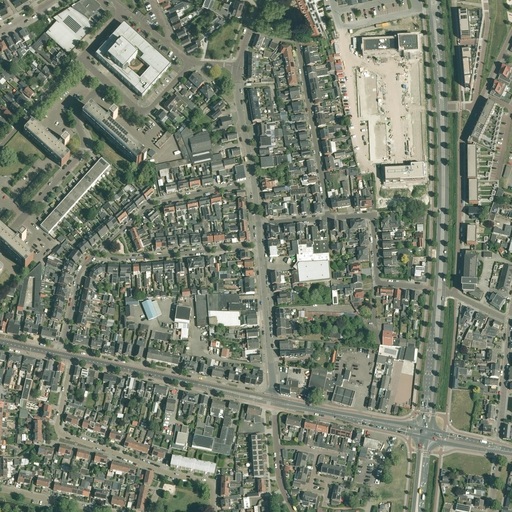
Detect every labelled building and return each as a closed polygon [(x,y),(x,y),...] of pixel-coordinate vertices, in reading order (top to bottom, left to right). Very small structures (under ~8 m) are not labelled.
[(12,0),(18,8),(25,4),(22,0),(12,0)] [(91,18),(99,8),(98,6),(98,5),(92,0),(83,0),(72,7),(73,8),(73,9),(72,8),(72,9),(84,16),(88,20),(91,18)] [(186,4),(190,2),(182,0),(176,3),(174,4),(174,5),(168,9),(170,12),(175,10),(186,4)] [(297,0),(304,15),(312,34),(325,28),(322,21),(314,3),(316,2),(315,0),(297,0)] [(240,11),(241,8),(229,4),(224,2),(223,6),(228,8),(227,12),(231,13),(231,12),(239,14),(239,15),(240,14),(241,12),(240,11)] [(182,13),(180,10),(188,7),(186,4),(175,10),(176,12),(169,16),(171,18),(170,19),(171,21),(172,21),(172,22),(180,18),(178,15),(182,13)] [(0,7),(0,10),(3,16),(9,13),(5,5),(0,7)] [(87,35),(91,32),(90,31),(95,26),(88,20),(84,16),(72,9),(70,8),(64,12),(53,19),(56,21),(56,22),(53,26),(45,34),(68,55),(72,50),(75,47),(77,47),(80,43),(79,43),(83,39),(83,38),(86,35),(87,35)] [(104,12),(99,8),(91,18),(97,24),(103,18),(101,17),(104,12)] [(212,22),(213,24),(219,19),(218,17),(215,13),(208,19),(209,20),(211,23),(212,22)] [(175,28),(182,24),(182,25),(187,23),(187,21),(186,20),(188,19),(187,16),(173,23),(175,28)] [(181,29),(177,31),(178,34),(178,35),(179,36),(179,37),(187,33),(185,30),(187,29),(187,28),(189,27),(188,24),(180,28),(181,29)] [(113,38),(105,47),(104,48),(103,48),(96,56),(142,97),(169,67),(124,26),(113,38)] [(30,32),(27,34),(25,31),(20,34),(23,40),(28,37),(30,40),(33,39),(30,32)] [(190,38),(194,36),(193,33),(181,39),(183,44),(191,41),(190,38)] [(205,37),(202,34),(198,37),(198,38),(198,39),(192,42),(192,43),(185,46),(187,51),(188,50),(188,51),(198,47),(197,44),(201,42),(200,41),(205,37)] [(13,37),(12,37),(16,45),(18,44),(21,49),(24,47),(21,42),(17,35),(15,36),(14,36),(13,36),(13,37)] [(43,35),(39,40),(43,44),(46,41),(47,42),(49,40),(43,35)] [(257,37),(255,43),(262,45),(265,38),(261,36),(260,38),(257,37)] [(12,52),(14,51),(14,53),(17,51),(14,46),(10,39),(5,41),(9,49),(12,52)] [(31,48),(36,52),(39,54),(41,54),(45,58),(47,55),(43,52),(41,52),(38,49),(43,44),(39,40),(35,43),(31,48)] [(418,41),(365,44),(365,55),(406,53),(406,57),(419,56),(418,41)] [(0,49),(1,53),(5,51),(10,61),(13,60),(3,42),(1,43),(0,43),(0,49)] [(31,45),(28,47),(25,42),(22,44),(27,52),(32,47),(31,45)] [(265,47),(262,45),(255,43),(253,49),(260,51),(261,49),(264,50),(265,47)] [(292,50),(289,47),(288,47),(286,48),(286,47),(282,46),(282,47),(282,48),(280,48),(279,52),(280,52),(280,55),(284,55),(285,54),(291,53),(291,52),(292,51),(292,50)] [(59,54),(55,50),(53,48),(51,50),(63,62),(67,58),(61,52),(59,54)] [(60,66),(63,62),(51,50),(49,52),(56,58),(54,60),(60,66)] [(282,61),(293,59),(292,57),(293,55),(292,54),(291,53),(285,54),(284,55),(284,58),(282,58),(282,61)] [(307,66),(315,65),(314,63),(321,62),(321,58),(318,59),(306,61),(307,66)] [(504,65),(501,71),(511,75),(511,74),(511,65),(509,64),(508,67),(504,65)] [(49,78),(53,73),(47,67),(44,70),(40,66),(38,68),(49,78)] [(4,77),(3,78),(6,81),(10,77),(12,79),(15,76),(10,71),(7,74),(4,77)] [(43,84),(47,79),(41,74),(38,71),(36,73),(37,74),(35,77),(43,84)] [(511,76),(511,75),(501,71),(499,76),(506,79),(505,82),(510,84),(511,81),(509,81),(511,76)] [(317,80),(317,77),(327,75),(327,73),(323,73),(321,74),(309,76),(309,81),(317,80)] [(189,89),(192,87),(199,79),(195,75),(189,81),(185,85),(189,89)] [(204,83),(199,79),(192,87),(194,89),(192,91),(194,93),(198,89),(204,83)] [(473,79),(464,80),(465,86),(465,88),(466,88),(465,87),(471,88),(470,89),(471,89),(471,88),(473,79)] [(496,82),(494,87),(504,92),(506,87),(508,88),(510,84),(505,82),(501,81),(500,83),(496,82)] [(22,82),(19,84),(23,87),(20,90),(23,93),(30,99),(34,94),(28,88),(29,88),(22,82)] [(310,86),(311,92),(319,91),(319,88),(325,87),(324,84),(310,86)] [(204,96),(210,91),(206,86),(198,93),(200,95),(202,94),(204,96)] [(500,100),(504,92),(494,87),(491,92),(494,94),(493,97),(500,100)] [(249,99),(258,97),(257,94),(259,94),(259,90),(255,91),(248,93),(249,99)] [(206,103),(215,96),(210,91),(204,96),(207,99),(205,101),(206,103)] [(23,107),(27,102),(22,97),(22,96),(18,92),(14,95),(19,99),(17,101),(23,107)] [(181,101),(183,98),(177,92),(175,95),(180,100),(181,101)] [(322,104),(321,98),(322,98),(324,96),(323,95),(328,94),(327,92),(323,92),(320,93),(320,92),(312,94),(313,102),(315,101),(315,105),(322,104)] [(16,103),(11,100),(6,95),(4,98),(9,103),(8,103),(12,106),(10,108),(10,109),(10,108),(16,114),(21,109),(15,104),(15,103),(16,103)] [(186,105),(190,101),(185,96),(183,98),(181,101),(186,105)] [(180,100),(178,102),(173,97),(169,102),(175,107),(177,110),(181,113),(183,111),(179,108),(182,105),(186,108),(188,106),(186,105),(181,101),(180,100)] [(224,106),(219,100),(211,107),(214,111),(210,115),(214,120),(221,114),(219,111),(224,106)] [(186,105),(188,106),(192,111),(195,106),(190,101),(186,105)] [(471,145),(472,141),(478,144),(496,106),(490,104),(491,102),(489,101),(488,101),(468,144),(471,145)] [(177,110),(175,107),(169,102),(164,107),(170,113),(172,110),(175,113),(177,110)] [(194,114),(197,117),(207,106),(206,104),(194,114)] [(9,121),(14,117),(3,107),(1,110),(5,113),(3,116),(9,121)] [(90,108),(82,118),(136,166),(135,167),(141,173),(149,164),(145,160),(146,159),(144,157),(108,125),(111,122),(113,122),(117,117),(113,114),(108,119),(109,119),(108,119),(106,122),(90,108)] [(160,111),(156,116),(158,119),(162,122),(166,117),(160,111)] [(274,113),(271,113),(268,114),(268,116),(269,118),(272,118),(272,123),(281,122),(280,114),(274,115),(274,113)] [(177,123),(174,120),(169,115),(167,117),(175,125),(177,123)] [(221,128),(231,126),(229,117),(224,118),(225,121),(221,122),(222,125),(219,125),(219,128),(211,130),(212,134),(222,131),(221,128)] [(326,123),(334,122),(335,122),(335,119),(333,119),(317,122),(318,128),(326,126),(326,123)] [(27,126),(29,128),(24,134),(44,152),(61,167),(69,158),(60,150),(63,147),(64,148),(69,142),(65,139),(60,144),(61,144),(58,147),(32,125),(32,124),(30,122),(27,126)] [(282,129),(271,130),(271,128),(276,127),(276,124),(267,124),(267,126),(258,127),(259,138),(271,138),(271,139),(283,138),(282,129)] [(184,144),(194,137),(187,127),(185,130),(182,133),(181,134),(181,135),(182,138),(183,141),(184,144)] [(321,133),(322,141),(329,140),(328,135),(335,134),(335,130),(334,127),(328,128),(329,131),(321,133)] [(214,162),(213,156),(211,150),(212,150),(208,132),(199,134),(194,137),(184,144),(185,146),(186,149),(188,152),(189,155),(193,167),(201,165),(203,165),(207,164),(210,163),(214,162)] [(300,141),(308,140),(307,133),(295,135),(295,138),(297,138),(298,136),(300,137),(300,141)] [(222,143),(237,140),(236,134),(224,136),(224,139),(221,140),(222,143)] [(288,136),(284,137),(286,146),(290,145),(293,145),(292,141),(289,141),(288,136)] [(324,150),(332,148),(335,148),(334,143),(348,140),(347,137),(332,140),(333,143),(331,143),(331,142),(323,144),(324,150)] [(275,140),(259,141),(260,149),(276,148),(275,140)] [(233,157),(241,156),(239,149),(223,152),(223,155),(227,155),(226,154),(232,153),(233,157)] [(188,165),(192,164),(189,155),(183,157),(184,160),(187,159),(188,165)] [(274,168),(288,165),(287,155),(284,156),(270,158),(270,159),(261,160),(262,169),(274,169),(274,168)] [(233,159),(222,161),(214,162),(210,163),(212,173),(218,171),(219,176),(224,175),(223,170),(229,169),(235,168),(233,159)] [(98,163),(106,170),(109,167),(101,160),(99,162),(98,163)] [(98,163),(99,162),(97,161),(96,163),(97,164),(95,166),(103,174),(106,170),(98,163)] [(297,171),(315,168),(314,162),(306,163),(307,167),(301,168),(297,168),(297,169),(297,171)] [(339,171),(338,169),(339,169),(340,169),(339,163),(326,165),(328,171),(334,170),(334,172),(339,171)] [(211,177),(208,178),(206,168),(208,168),(207,164),(203,165),(207,185),(212,184),(211,177)] [(100,177),(103,174),(95,166),(93,169),(92,170),(100,177)] [(411,169),(385,170),(386,183),(425,181),(424,166),(411,167),(411,169)] [(92,170),(93,169),(91,167),(89,169),(91,171),(89,173),(97,181),(100,177),(92,170)] [(224,178),(231,176),(244,174),(243,167),(232,170),(233,174),(230,174),(229,169),(223,170),(224,175),(224,178)] [(169,181),(168,176),(167,170),(166,170),(162,171),(159,172),(161,178),(166,177),(168,186),(165,187),(166,194),(172,193),(169,181)] [(94,184),(97,181),(89,173),(87,176),(86,176),(94,184)] [(86,176),(87,176),(85,174),(83,176),(85,177),(83,180),(91,187),(94,184),(86,176)] [(187,182),(184,182),(182,174),(180,174),(183,190),(188,189),(187,182)] [(236,182),(245,180),(244,174),(231,176),(231,179),(235,178),(236,182)] [(169,181),(172,193),(177,192),(175,184),(172,185),(171,180),(172,180),(171,175),(168,176),(169,181)] [(317,183),(316,177),(309,179),(309,178),(308,178),(303,179),(301,179),(302,183),(304,182),(305,186),(315,184),(315,183),(317,183)] [(88,191),(91,187),(83,180),(81,182),(80,183),(88,191)] [(150,196),(139,184),(135,180),(133,182),(140,190),(140,189),(143,193),(141,195),(146,200),(150,196)] [(263,192),(272,190),(271,187),(275,187),(274,180),(270,181),(261,182),(263,192)] [(80,183),(81,182),(78,181),(77,182),(79,184),(77,187),(85,194),(88,191),(80,183)] [(147,190),(144,186),(141,183),(139,184),(150,196),(154,193),(149,188),(147,190)] [(74,190),(74,189),(72,187),(71,189),(73,191),(71,193),(79,201),(82,197),(74,190)] [(82,197),(85,194),(77,187),(74,189),(74,190),(82,197)] [(298,189),(299,196),(306,196),(306,188),(299,189),(298,189)] [(315,199),(320,198),(318,188),(312,189),(309,190),(310,193),(312,192),(313,196),(314,195),(315,199)] [(299,202),(299,196),(298,189),(290,191),(290,197),(295,197),(296,202),(299,202)] [(496,196),(499,197),(501,199),(504,191),(499,189),(496,196)] [(138,197),(135,194),(133,192),(131,193),(132,194),(141,204),(145,201),(140,195),(138,197)] [(351,206),(349,198),(348,198),(347,192),(344,193),(344,195),(342,195),(342,199),(339,200),(338,196),(336,196),(338,209),(351,206)] [(76,204),(79,201),(71,193),(68,196),(68,197),(76,204)] [(73,207),(76,204),(68,197),(68,196),(66,194),(65,196),(67,197),(65,200),(73,207)] [(137,208),(141,204),(132,194),(130,195),(134,200),(132,202),(137,208)] [(217,219),(219,219),(215,197),(210,198),(211,206),(214,205),(217,219)] [(316,202),(314,202),(315,214),(321,214),(322,213),(321,204),(320,198),(315,199),(316,202)] [(70,211),(73,207),(65,200),(62,203),(70,211)] [(129,205),(126,202),(124,200),(123,202),(132,212),(136,209),(131,203),(129,205)] [(205,222),(207,221),(203,200),(198,201),(199,208),(202,208),(205,222)] [(62,203),(60,201),(59,202),(61,204),(59,207),(67,214),(70,211),(62,203)] [(132,212),(123,202),(121,203),(126,208),(123,210),(128,216),(132,212)] [(191,214),(193,220),(195,220),(194,214),(191,203),(190,202),(189,203),(186,204),(188,211),(189,215),(191,214)] [(103,207),(106,211),(111,207),(108,203),(103,207)] [(64,217),(67,214),(59,207),(56,209),(56,210),(64,217)] [(112,207),(110,209),(117,216),(115,218),(119,224),(123,220),(113,209),(112,207)] [(120,214),(114,207),(113,209),(123,220),(127,217),(122,212),(120,214)] [(169,223),(171,223),(168,207),(163,208),(164,215),(167,215),(169,223)] [(288,214),(291,214),(292,216),(297,216),(296,207),(291,208),(291,209),(289,209),(287,210),(288,216),(288,214)] [(56,210),(56,209),(54,208),(53,209),(55,211),(53,213),(61,221),(64,217),(56,210)] [(496,216),(498,210),(492,208),(490,214),(495,216),(496,216)] [(479,210),(469,210),(469,214),(469,216),(473,217),(473,220),(479,220),(479,210)] [(161,224),(160,222),(157,218),(159,216),(154,211),(150,215),(158,223),(160,225),(161,224)] [(110,218),(109,219),(103,212),(101,214),(113,227),(114,226),(116,225),(116,224),(111,218),(110,219),(110,218)] [(58,224),(61,221),(53,213),(50,216),(50,217),(58,224)] [(50,217),(50,216),(48,214),(47,216),(49,218),(47,220),(55,227),(58,224),(50,217)] [(111,228),(113,227),(101,214),(99,216),(105,222),(104,223),(105,223),(104,224),(109,230),(110,230),(112,229),(111,228)] [(157,225),(158,223),(150,215),(146,218),(151,223),(154,222),(157,225)] [(382,222),(382,227),(395,226),(398,226),(402,225),(402,221),(392,222),(392,219),(385,219),(385,220),(384,220),(384,221),(382,222)] [(52,231),(55,227),(47,220),(44,223),(43,223),(52,231)] [(49,234),(52,231),(43,223),(44,223),(42,221),(41,223),(43,224),(40,227),(48,234),(49,234)] [(364,222),(358,222),(358,229),(362,229),(362,232),(366,232),(366,228),(365,228),(364,222)] [(148,230),(151,229),(146,223),(142,227),(143,229),(137,232),(136,229),(135,230),(134,229),(133,230),(129,232),(130,234),(130,235),(130,236),(131,236),(131,237),(145,231),(148,230)] [(332,236),(336,235),(336,237),(340,237),(340,231),(338,231),(338,223),(332,223),(332,230),(330,231),(331,234),(332,234),(332,236)] [(328,239),(326,224),(320,224),(320,232),(323,232),(324,241),(328,241),(328,239)] [(348,228),(347,228),(346,224),(340,225),(341,233),(345,233),(345,243),(349,243),(349,239),(348,228)] [(303,225),(297,226),(297,233),(298,241),(298,244),(298,246),(306,246),(306,243),(302,243),(302,241),(301,233),(304,233),(303,225)] [(98,228),(104,235),(105,234),(106,234),(107,233),(107,232),(108,231),(102,226),(101,227),(101,226),(98,228)] [(280,235),(283,235),(283,227),(279,227),(275,227),(274,226),(267,227),(267,234),(280,233),(280,235)] [(511,234),(506,233),(504,232),(495,227),(493,233),(511,238),(511,239),(511,234)] [(103,236),(104,235),(98,228),(95,231),(96,232),(95,233),(100,238),(101,238),(103,237),(103,236)] [(328,241),(324,241),(318,242),(318,237),(317,228),(312,229),(313,244),(313,252),(314,255),(329,254),(328,241)] [(298,246),(298,248),(299,253),(313,252),(313,244),(311,229),(306,229),(307,240),(307,243),(306,243),(306,246),(298,246)] [(0,247),(4,251),(12,242),(7,237),(4,235),(1,232),(0,231),(0,247)] [(139,236),(143,234),(143,235),(146,234),(145,231),(131,237),(131,238),(131,239),(132,239),(133,241),(140,239),(139,236)] [(403,239),(402,236),(402,232),(387,233),(387,234),(382,234),(383,241),(391,240),(391,237),(397,236),(397,239),(403,239)] [(89,237),(95,243),(96,242),(97,242),(99,241),(98,240),(99,240),(93,234),(92,235),(92,234),(89,237)] [(225,240),(239,239),(240,243),(248,242),(248,241),(250,241),(249,237),(250,237),(250,234),(239,235),(225,236),(225,240)] [(4,251),(12,259),(25,270),(33,261),(17,247),(20,243),(21,244),(26,239),(22,235),(17,240),(18,241),(14,244),(12,242),(4,251)] [(94,244),(95,243),(89,237),(86,239),(87,240),(86,241),(91,246),(92,246),(94,245),(94,244)] [(150,242),(154,240),(153,238),(141,243),(140,240),(133,243),(134,245),(134,246),(134,247),(135,247),(135,248),(150,242)] [(90,248),(85,242),(82,239),(80,241),(81,242),(79,244),(80,245),(86,251),(87,250),(88,250),(90,249),(89,248),(90,248)] [(143,247),(152,243),(152,246),(154,246),(154,240),(150,242),(135,248),(135,249),(135,250),(136,250),(137,252),(144,250),(143,247)] [(85,252),(86,251),(80,245),(77,247),(78,248),(77,248),(82,254),(83,254),(85,253),(85,252)] [(64,249),(61,246),(60,246),(55,251),(60,255),(64,249)] [(269,249),(270,257),(279,256),(278,254),(282,253),(282,250),(278,251),(277,248),(269,249)] [(384,258),(392,257),(392,253),(398,253),(399,258),(409,257),(408,249),(388,251),(384,251),(384,258)] [(81,256),(75,251),(73,250),(70,254),(78,260),(79,258),(79,259),(81,257),(81,256)] [(330,262),(329,254),(314,255),(313,252),(299,253),(299,254),(299,256),(297,256),(298,271),(297,272),(298,272),(298,278),(299,284),(302,284),(303,284),(331,281),(330,262)] [(476,283),(478,258),(476,258),(476,253),(466,253),(464,283),(463,283),(463,288),(464,288),(463,293),(470,294),(470,295),(480,300),(483,294),(476,291),(476,288),(477,283),(476,283)] [(77,261),(78,260),(70,254),(67,258),(69,259),(75,264),(75,263),(76,264),(77,261)] [(368,255),(358,256),(359,258),(354,259),(354,260),(349,260),(349,264),(353,263),(359,262),(368,261),(368,258),(368,256),(368,255)] [(216,272),(216,269),(213,269),(212,259),(209,259),(208,258),(207,259),(206,259),(205,259),(206,268),(210,267),(210,272),(213,272),(214,275),(213,275),(214,278),(214,281),(217,281),(216,274),(217,274),(216,272)] [(58,264),(53,261),(52,261),(49,259),(47,264),(56,268),(58,264)] [(66,262),(65,264),(55,259),(53,261),(58,264),(64,266),(72,270),(72,268),(73,269),(74,266),(73,266),(74,265),(66,262)] [(36,268),(32,272),(36,276),(42,276),(42,263),(36,268)] [(412,267),(411,276),(415,276),(414,279),(422,279),(422,275),(425,275),(426,263),(422,263),(422,268),(412,267)] [(511,273),(511,266),(504,264),(503,271),(511,273)] [(183,265),(176,266),(177,274),(176,274),(176,284),(180,283),(179,277),(180,277),(179,274),(184,274),(183,265)] [(355,274),(361,274),(360,265),(348,266),(347,267),(348,271),(349,272),(349,275),(347,275),(347,279),(353,278),(355,278),(355,274)] [(50,269),(42,266),(42,275),(43,275),(48,276),(50,269)] [(71,271),(72,270),(64,266),(62,270),(63,270),(62,271),(69,275),(70,274),(72,272),(71,271)] [(141,289),(140,279),(140,273),(139,273),(138,266),(133,266),(133,276),(137,276),(138,289),(141,289)] [(94,269),(99,275),(102,273),(104,273),(105,267),(101,267),(99,268),(98,267),(94,269)] [(96,278),(99,275),(94,269),(91,272),(92,273),(90,274),(89,279),(95,280),(96,278)] [(218,280),(223,280),(231,279),(231,271),(216,273),(217,280),(218,280)] [(511,280),(511,277),(511,273),(503,271),(501,277),(511,280)] [(350,284),(350,285),(345,286),(345,285),(334,285),(334,291),(345,290),(351,289),(351,290),(355,289),(362,289),(362,288),(361,277),(355,278),(353,278),(354,284),(350,284)] [(510,286),(511,284),(510,284),(511,280),(501,277),(499,284),(510,286)] [(498,290),(499,290),(498,291),(507,293),(509,286),(510,287),(510,286),(499,284),(498,290)] [(387,296),(387,288),(378,288),(378,293),(377,293),(377,297),(380,297),(381,296),(387,296)] [(355,295),(355,292),(355,289),(351,290),(351,289),(345,290),(340,291),(340,295),(345,295),(345,296),(351,296),(351,299),(354,299),(354,295),(355,295)] [(354,299),(354,301),(350,302),(352,304),(360,303),(360,299),(363,299),(363,297),(364,296),(364,294),(363,293),(363,291),(355,292),(355,295),(354,295),(354,299)] [(278,305),(287,304),(287,300),(291,299),(290,293),(280,294),(281,298),(278,298),(278,305)] [(409,297),(409,293),(404,293),(403,297),(401,311),(405,312),(405,306),(409,306),(410,297),(409,297)] [(411,301),(411,308),(414,308),(414,305),(417,305),(418,303),(419,294),(412,294),(412,298),(410,298),(410,301),(411,301)] [(500,311),(502,306),(505,302),(506,302),(505,300),(497,294),(495,297),(493,295),(494,295),(493,294),(493,295),(492,296),(492,297),(491,297),(491,298),(490,299),(490,300),(490,301),(489,302),(490,302),(490,301),(491,302),(490,304),(500,311)] [(242,306),(239,306),(239,296),(206,295),(206,296),(208,312),(209,312),(217,313),(239,313),(241,313),(243,313),(244,313),(246,313),(247,313),(248,313),(249,313),(251,312),(250,310),(246,310),(245,307),(242,308),(242,306)] [(209,326),(208,312),(206,296),(195,296),(197,321),(197,328),(202,327),(203,329),(205,329),(205,327),(209,326)] [(126,307),(138,306),(138,298),(125,299),(126,307)] [(151,301),(142,304),(148,321),(157,317),(151,301)] [(177,306),(174,322),(189,324),(191,309),(177,306)] [(471,320),(474,312),(474,311),(472,310),(471,311),(468,309),(466,314),(465,313),(463,319),(459,318),(459,324),(462,326),(464,323),(465,323),(466,320),(470,322),(471,320)] [(40,318),(40,313),(35,312),(34,315),(36,315),(36,317),(38,318),(36,327),(32,326),(30,334),(36,336),(38,327),(39,324),(41,324),(42,319),(40,318)] [(209,326),(214,326),(227,327),(240,327),(247,326),(247,327),(257,326),(256,312),(255,312),(251,312),(249,313),(248,313),(247,313),(246,313),(244,313),(243,313),(241,313),(239,313),(217,313),(209,312),(208,312),(209,326)] [(478,327),(483,316),(481,315),(479,313),(478,314),(475,320),(477,321),(475,326),(477,327),(478,326),(478,327)] [(8,325),(9,321),(10,315),(7,314),(4,324),(0,323),(0,325),(0,332),(4,333),(6,325),(8,325)] [(78,320),(87,322),(95,324),(95,321),(87,319),(86,318),(87,317),(79,315),(79,316),(78,316),(78,318),(78,319),(78,320)] [(483,316),(478,327),(480,328),(482,323),(485,325),(488,318),(487,318),(488,317),(485,316),(485,317),(483,316)] [(7,334),(13,335),(15,325),(16,320),(10,319),(7,334)] [(492,329),(498,331),(499,332),(502,326),(496,322),(490,319),(487,326),(490,327),(491,323),(494,325),(492,329)] [(30,334),(32,326),(33,324),(29,323),(29,321),(25,320),(24,325),(25,325),(24,333),(30,334)] [(290,324),(289,324),(289,320),(285,320),(276,321),(277,330),(290,329),(289,326),(290,326),(290,324)] [(384,326),(383,346),(393,347),(393,335),(393,326),(384,326)] [(492,329),(490,327),(487,326),(484,331),(483,330),(481,336),(487,337),(495,338),(498,331),(492,329)] [(80,336),(81,328),(77,327),(76,331),(78,331),(77,336),(75,335),(73,344),(75,344),(75,345),(77,345),(78,345),(80,336)] [(474,334),(471,334),(468,333),(465,339),(486,344),(487,341),(494,342),(495,338),(487,337),(481,336),(474,334)] [(115,354),(115,355),(116,355),(118,356),(118,355),(121,356),(123,347),(122,347),(123,343),(120,342),(121,338),(118,337),(118,342),(118,343),(115,354)] [(494,345),(486,344),(465,339),(462,346),(486,350),(486,347),(494,348),(494,345)] [(141,359),(143,352),(146,341),(142,340),(141,342),(137,341),(136,347),(137,347),(135,357),(136,358),(137,359),(139,359),(139,358),(141,359)] [(408,340),(407,349),(415,349),(416,341),(408,340)] [(293,345),(293,342),(280,343),(280,346),(280,347),(280,349),(281,349),(281,350),(289,349),(289,350),(293,350),(293,345)] [(125,345),(123,355),(125,355),(125,356),(127,356),(128,356),(129,356),(132,344),(128,343),(128,345),(125,345)] [(114,356),(114,354),(116,345),(113,344),(113,348),(109,347),(108,355),(114,356)] [(281,358),(289,357),(290,358),(296,358),(297,357),(297,356),(298,356),(298,357),(306,356),(305,350),(294,351),(294,350),(289,351),(281,352),(281,354),(280,354),(280,357),(281,357),(281,358)] [(153,361),(155,353),(148,351),(146,360),(153,361)] [(253,351),(245,351),(245,358),(250,358),(250,362),(260,361),(259,358),(260,357),(260,356),(259,355),(259,354),(253,355),(253,351)] [(173,357),(170,356),(171,353),(168,352),(167,355),(165,364),(171,365),(173,357)] [(159,362),(161,354),(155,353),(153,361),(159,362)] [(165,364),(167,355),(161,354),(159,362),(165,364)] [(180,358),(176,357),(177,354),(174,354),(173,357),(171,365),(178,366),(179,363),(180,358)] [(187,359),(184,359),(185,355),(181,355),(180,358),(179,363),(183,364),(183,366),(184,366),(183,370),(185,371),(186,372),(189,372),(191,363),(186,363),(187,359)] [(28,366),(30,359),(24,358),(21,371),(27,372),(28,366)] [(393,367),(394,359),(386,358),(385,366),(382,379),(381,382),(380,390),(388,392),(393,367)] [(28,366),(27,372),(27,374),(30,375),(32,367),(35,367),(36,360),(30,359),(28,366)] [(204,375),(206,375),(207,369),(210,370),(212,360),(208,359),(207,363),(206,367),(203,367),(204,363),(201,362),(200,366),(199,369),(200,369),(199,374),(202,374),(202,375),(204,375)] [(214,366),(214,364),(215,361),(212,360),(210,370),(213,370),(211,377),(217,378),(219,370),(219,367),(214,366)] [(195,373),(196,368),(197,368),(198,362),(196,361),(195,364),(191,363),(189,372),(192,373),(193,372),(195,373)] [(43,363),(42,363),(40,362),(40,363),(37,362),(36,370),(35,370),(34,377),(37,377),(38,371),(42,371),(43,363)] [(51,372),(50,372),(52,364),(46,362),(44,371),(48,371),(46,377),(45,381),(53,383),(54,378),(53,378),(50,377),(51,372)] [(60,373),(63,374),(64,366),(58,365),(55,378),(54,378),(53,383),(51,391),(57,392),(58,386),(56,386),(57,384),(60,373)] [(226,373),(228,367),(225,366),(224,368),(219,367),(219,370),(217,378),(222,379),(224,373),(226,373)] [(233,382),(235,373),(230,372),(231,368),(228,367),(226,373),(229,374),(228,381),(233,382)] [(79,378),(81,370),(75,369),(72,383),(75,384),(76,378),(79,378)] [(241,370),(241,371),(236,370),(235,373),(233,382),(239,383),(240,376),(243,377),(244,371),(241,370)] [(344,377),(338,375),(337,382),(329,381),(329,382),(326,381),(328,371),(313,370),(311,378),(309,388),(327,392),(327,391),(332,393),(342,386),(344,377)] [(93,380),(93,381),(95,373),(89,371),(86,384),(85,388),(89,389),(90,383),(92,384),(93,380)] [(250,385),(252,377),(246,376),(247,371),(244,371),(243,377),(246,377),(244,384),(250,385)] [(252,377),(250,385),(255,386),(256,386),(259,386),(263,382),(263,372),(259,371),(258,371),(257,378),(252,377)] [(112,384),(115,385),(117,377),(111,376),(108,389),(110,389),(112,384)] [(485,379),(482,379),(481,381),(481,382),(485,382),(485,385),(498,387),(498,380),(494,380),(485,379)] [(29,397),(33,382),(25,380),(24,388),(23,392),(21,400),(27,402),(28,402),(29,397)] [(122,388),(124,381),(118,380),(116,392),(119,393),(120,388),(122,388)] [(131,391),(133,392),(135,381),(131,380),(128,395),(127,399),(129,399),(131,391)] [(281,386),(281,395),(290,397),(291,393),(298,394),(298,398),(302,399),(305,382),(287,380),(286,387),(281,386)] [(143,396),(145,385),(139,384),(138,388),(137,388),(136,391),(137,392),(136,398),(139,399),(140,395),(143,396)] [(148,393),(151,393),(153,385),(147,384),(144,398),(147,399),(148,393)] [(333,395),(332,401),(351,406),(353,400),(355,391),(336,386),(333,395)] [(167,389),(166,388),(165,388),(164,388),(161,388),(158,403),(161,404),(163,396),(165,397),(167,389)] [(187,404),(191,405),(188,418),(190,419),(192,413),(194,404),(196,404),(198,397),(197,396),(198,396),(195,395),(195,396),(193,396),(193,395),(192,395),(191,394),(190,394),(189,394),(189,395),(187,404)] [(384,399),(385,397),(379,396),(377,404),(380,404),(378,411),(382,411),(382,412),(384,412),(385,412),(386,408),(387,405),(386,405),(387,400),(384,399)] [(205,397),(205,398),(201,397),(200,402),(200,401),(199,405),(200,405),(198,415),(201,416),(204,406),(206,407),(208,399),(207,399),(207,398),(205,397)] [(165,414),(173,415),(176,401),(174,401),(174,402),(169,401),(169,400),(167,399),(165,414)] [(216,417),(219,403),(212,401),(211,409),(210,413),(211,413),(214,414),(214,417),(216,417)] [(496,408),(491,407),(488,407),(489,401),(486,401),(485,405),(485,411),(487,411),(487,414),(495,414),(496,408)] [(226,409),(226,412),(224,419),(220,440),(214,439),(211,453),(218,454),(219,454),(229,456),(233,457),(234,452),(234,451),(230,450),(231,447),(234,430),(231,429),(230,429),(231,423),(230,423),(231,420),(231,419),(227,418),(227,416),(228,413),(229,413),(230,409),(237,411),(238,405),(238,404),(235,404),(230,403),(228,409),(227,409),(226,409)] [(224,411),(225,404),(219,403),(216,417),(218,418),(219,414),(220,410),(224,411)] [(252,416),(254,408),(248,407),(247,415),(246,422),(246,423),(251,424),(251,422),(251,421),(252,416)] [(261,416),(262,410),(254,408),(252,416),(251,421),(251,422),(251,424),(254,424),(261,424),(260,418),(260,416),(261,416)] [(73,418),(70,417),(71,415),(66,413),(64,413),(64,415),(65,416),(64,420),(66,421),(65,423),(71,425),(73,418)] [(93,414),(91,418),(89,423),(87,430),(89,431),(89,432),(92,433),(93,432),(95,425),(96,421),(93,420),(95,414),(93,414)] [(204,436),(212,438),(213,428),(208,427),(210,418),(207,417),(206,426),(204,436)] [(73,418),(71,425),(77,427),(77,425),(79,425),(82,418),(80,418),(80,420),(73,418)] [(81,428),(87,430),(89,423),(91,418),(89,418),(88,423),(84,421),(81,428)] [(293,430),(295,419),(288,418),(286,425),(290,426),(290,429),(293,430)] [(300,428),(302,421),(295,419),(293,430),(296,431),(296,427),(300,428)] [(172,448),(183,451),(186,436),(185,436),(181,435),(182,429),(180,427),(176,426),(172,445),(172,448)] [(327,435),(329,427),(324,426),(322,437),(320,442),(319,448),(322,449),(323,443),(323,442),(324,438),(325,434),(327,435)] [(332,451),(337,428),(332,427),(330,435),(333,436),(331,445),(326,444),(325,449),(332,451)] [(340,438),(342,429),(337,428),(332,451),(338,452),(338,449),(336,449),(336,446),(336,444),(338,437),(340,438)] [(114,441),(117,434),(110,432),(111,430),(109,430),(107,436),(109,437),(109,439),(114,441)] [(345,442),(348,431),(343,430),(341,438),(344,438),(342,445),(341,446),(341,450),(338,449),(338,452),(343,453),(343,450),(345,442)] [(123,442),(125,435),(125,434),(121,433),(120,435),(117,434),(114,441),(120,443),(121,441),(123,442)] [(353,441),(351,447),(355,448),(356,446),(359,447),(361,434),(360,433),(358,433),(358,434),(355,433),(354,441),(353,441)] [(195,434),(192,449),(211,453),(214,439),(212,438),(204,436),(202,436),(195,434)] [(129,449),(132,443),(128,442),(129,440),(126,440),(124,447),(129,449)] [(368,449),(381,452),(381,451),(384,445),(383,444),(365,440),(363,448),(362,448),(359,458),(366,460),(368,449)] [(143,446),(141,453),(147,455),(149,447),(147,446),(146,447),(143,446)] [(151,456),(157,458),(159,451),(160,449),(160,448),(152,446),(150,454),(152,455),(151,456)] [(64,455),(66,448),(60,447),(59,448),(57,448),(55,455),(57,455),(57,453),(64,455)] [(45,457),(47,450),(39,448),(38,455),(45,457)] [(72,449),(66,448),(64,455),(63,459),(69,460),(69,458),(72,459),(73,452),(71,451),(72,449)] [(160,449),(159,451),(157,458),(163,460),(163,458),(166,459),(168,451),(160,448),(160,449)] [(53,451),(47,450),(45,457),(44,464),(46,465),(47,459),(51,460),(53,451)] [(79,458),(82,459),(83,452),(78,451),(77,453),(75,452),(73,459),(75,460),(75,458),(79,458)] [(308,454),(303,453),(297,451),(295,461),(298,461),(306,463),(308,454)] [(83,452),(82,459),(89,461),(88,463),(90,463),(91,456),(89,456),(89,454),(83,452)] [(100,464),(101,457),(95,455),(95,457),(93,456),(91,464),(96,465),(97,463),(100,464)] [(101,457),(100,464),(106,465),(106,467),(107,468),(109,460),(107,460),(107,458),(101,457)] [(184,470),(186,461),(172,458),(170,467),(184,470)] [(199,473),(201,464),(186,461),(184,470),(199,473)] [(304,469),(306,463),(298,461),(297,465),(294,464),(291,464),(290,466),(296,467),(297,468),(300,469),(301,469),(304,469)] [(334,463),(333,468),(330,467),(328,475),(334,476),(336,468),(337,465),(337,461),(334,461),(334,463)] [(324,463),(321,463),(319,462),(318,466),(320,466),(320,468),(322,469),(321,473),(328,475),(330,467),(323,465),(324,463)] [(116,472),(118,465),(112,463),(110,471),(112,472),(113,471),(116,472)] [(201,464),(199,473),(213,476),(215,467),(201,464)] [(340,466),(337,465),(336,468),(334,476),(340,478),(341,476),(344,477),(345,470),(340,469),(340,466)] [(299,475),(307,476),(308,470),(304,469),(301,469),(300,469),(297,468),(296,467),(295,470),(297,471),(296,474),(299,475)] [(23,484),(25,478),(26,474),(19,473),(19,476),(17,483),(23,484)] [(23,484),(30,486),(32,478),(34,478),(35,473),(32,473),(31,476),(26,474),(25,478),(23,484)] [(221,484),(240,485),(241,479),(241,474),(236,474),(235,482),(235,483),(229,482),(229,479),(221,478),(221,484)] [(307,476),(299,475),(296,474),(294,483),(293,487),(300,488),(301,485),(300,484),(301,482),(306,483),(307,476)] [(42,487),(43,480),(37,479),(37,477),(36,477),(34,484),(36,484),(36,486),(42,487)] [(484,481),(483,480),(476,479),(476,478),(469,477),(468,479),(469,481),(469,485),(474,486),(478,487),(478,486),(482,486),(482,484),(483,484),(484,481)] [(43,480),(42,487),(48,489),(48,487),(50,487),(52,480),(51,480),(50,482),(43,480)] [(85,483),(86,481),(82,480),(81,487),(78,487),(78,489),(76,496),(82,497),(85,483)] [(71,485),(67,484),(66,486),(65,493),(71,494),(72,488),(73,486),(73,482),(71,482),(71,485)] [(344,487),(340,486),(340,489),(335,488),(334,491),(334,494),(341,496),(342,494),(345,495),(346,491),(343,490),(344,487)] [(249,498),(256,497),(258,497),(258,494),(265,494),(265,487),(257,488),(258,491),(255,491),(255,493),(247,494),(247,498),(249,498)] [(100,500),(102,491),(94,489),(92,496),(94,497),(94,498),(100,500)] [(486,491),(486,490),(478,489),(477,492),(468,490),(467,495),(481,497),(481,496),(485,497),(485,494),(486,493),(486,492),(486,491)] [(100,500),(106,501),(106,499),(108,500),(110,492),(102,491),(100,500)] [(310,503),(311,496),(305,494),(304,499),(301,498),(300,503),(303,504),(302,506),(309,507),(309,503),(310,503)] [(339,505),(341,496),(334,494),(332,501),(337,502),(336,505),(339,505)] [(318,508),(319,506),(319,502),(317,502),(318,497),(311,496),(310,503),(316,505),(315,509),(318,510),(318,508)] [(138,501),(137,504),(144,506),(145,500),(133,498),(130,497),(129,497),(129,499),(138,501)]
